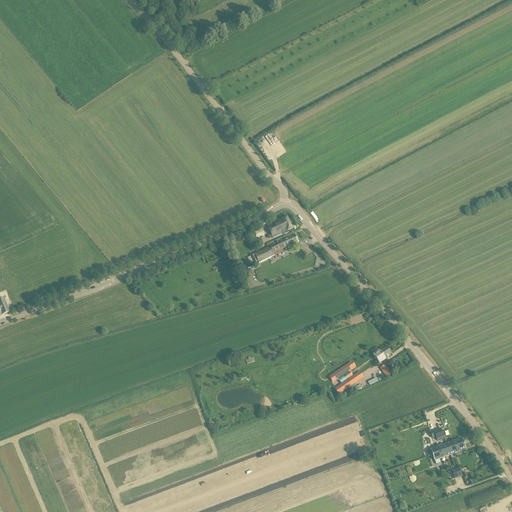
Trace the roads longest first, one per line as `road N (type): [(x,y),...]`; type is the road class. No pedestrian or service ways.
road 1 (secondary): [(511,478),(394,323),(284,203)]
road 2 (secondary): [(0,323),(284,203)]
road 3 (tertiary): [(284,203),(283,189),(130,0)]
